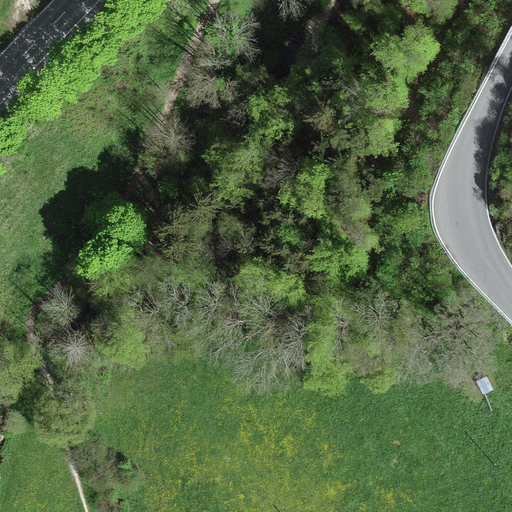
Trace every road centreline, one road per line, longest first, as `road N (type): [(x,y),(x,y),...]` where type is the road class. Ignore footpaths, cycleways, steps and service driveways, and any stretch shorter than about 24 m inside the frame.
road 1 (track): [(89,511),(32,323),(141,161),(216,0)]
road 2 (tertiary): [(511,297),(467,236),(460,190),(511,63)]
